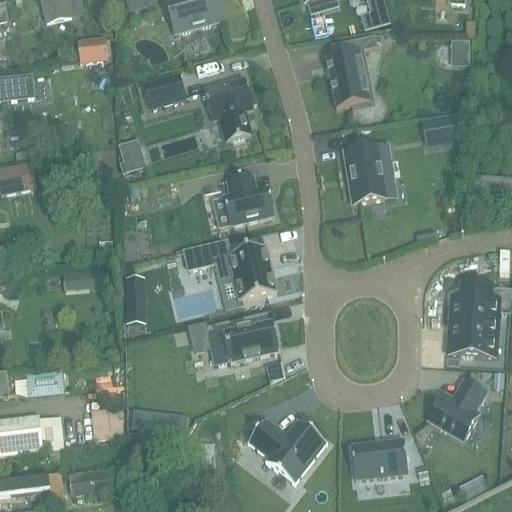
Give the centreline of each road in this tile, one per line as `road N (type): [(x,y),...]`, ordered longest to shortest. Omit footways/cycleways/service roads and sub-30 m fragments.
road 1 (residential): [(312,274),(319,375),(335,399),(363,403),(406,389),(414,262)]
road 2 (residential): [(259,0),(301,152),(312,274)]
road 3 (unknown): [(273,52),(137,102)]
